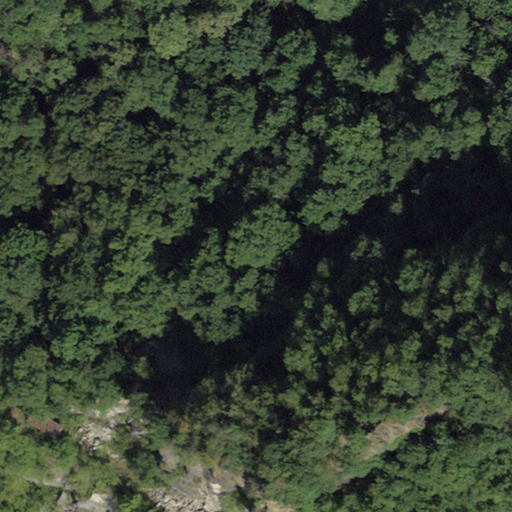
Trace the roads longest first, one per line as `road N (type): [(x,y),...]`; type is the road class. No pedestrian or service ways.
road 1 (track): [(140,316),(117,178),(102,170),(89,177),(61,298),(34,364),(22,369),(14,361),(0,281)]
road 2 (track): [(347,0),(273,179),(212,242),(176,319)]
